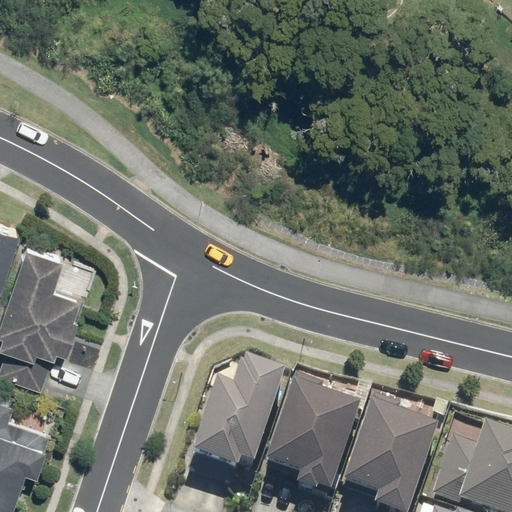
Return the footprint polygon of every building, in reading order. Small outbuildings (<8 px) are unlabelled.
[(0,276),(16,229),(0,223),(0,276)] [(60,256),(23,243),(0,309),(0,345),(5,347),(0,362),(0,375),(40,390),(52,355),(50,355),(53,348),(62,352),(75,315),(70,314),(74,301),(81,303),(83,296),(71,291),(71,293),(50,285),(60,256)] [(251,475),(282,384),(242,371),(241,375),(237,374),(229,398),(214,392),(186,475),(231,490),(238,470),(251,475)] [(327,503),(356,415),(320,403),(324,392),(292,381),(263,470),(297,481),(294,492),(327,503)] [(0,510),(4,511),(7,511),(22,469),(34,473),(47,433),(7,420),(12,405),(10,405),(14,395),(0,390),(0,510)] [(377,504),(374,511),(411,511),(437,434),(399,422),(403,412),(369,401),(340,491),(377,504)] [(470,511),(511,511),(511,439),(484,431),(479,445),(449,436),(428,499),(470,511)]
